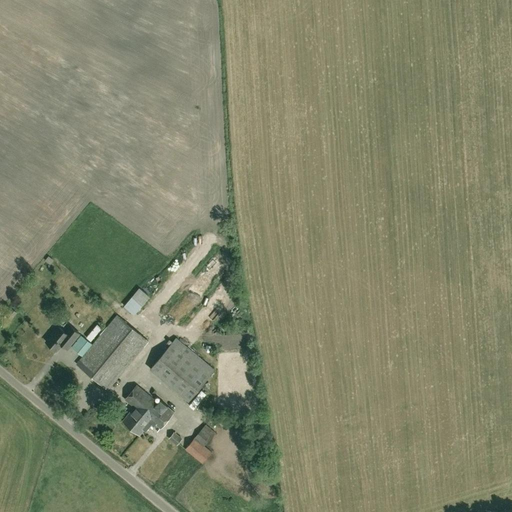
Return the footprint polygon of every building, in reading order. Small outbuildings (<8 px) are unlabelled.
[(141,288),(127,307),(138,316),(152,297),(141,288)] [(5,315),(11,320),(17,313),(11,308),(5,315)] [(117,315),(93,344),(83,336),(73,348),(83,356),(77,364),(108,390),(148,341),(117,315)] [(238,323),(226,327),(229,333),(240,329),(238,323)] [(100,325),(89,338),(94,342),(105,329),(100,325)] [(58,327),(46,342),(50,345),(50,347),(52,349),(55,349),(57,350),(62,344),(67,349),(80,334),(70,326),(65,332),(58,327)] [(176,338),(150,369),(189,400),(215,370),(176,338)] [(134,430),(135,430),(141,423),(137,420),(141,416),(144,419),(150,412),(157,418),(167,406),(160,400),(158,403),(137,385),(125,399),(134,407),(123,420),(128,425),(127,426),(133,431),(134,430)] [(141,423),(135,430),(140,435),(144,429),(145,431),(151,424),(152,425),(153,423),(160,429),(174,412),(167,406),(157,418),(150,412),(144,419),(141,416),(137,420),(141,423)] [(216,411),(210,419),(220,427),(226,420),(216,411)] [(205,425),(185,449),(202,464),(211,452),(204,446),(214,433),(205,425)] [(175,431),(168,439),(177,446),(183,438),(175,431)] [(115,435),(104,439),(107,448),(118,444),(115,435)]
